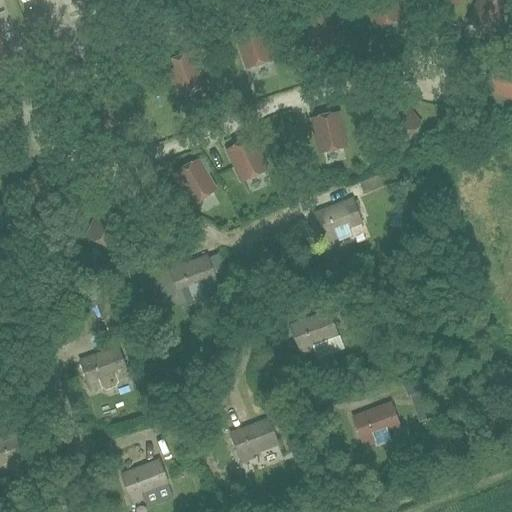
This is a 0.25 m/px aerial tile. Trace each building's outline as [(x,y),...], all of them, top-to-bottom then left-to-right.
[(366,0),(375,27),(401,19),(394,0),(366,0)] [(491,35),(508,4),(499,0),(480,0),(468,23),(491,35)] [(319,53),(343,43),(330,11),(306,21),(319,53)] [(247,68),(272,59),(261,26),(236,34),(247,68)] [(0,66),(9,63),(0,41),(0,66)] [(179,95),(203,85),(191,53),(166,62),(179,95)] [(511,98),(511,70),(495,65),(487,90),(511,98)] [(104,129),(128,118),(113,86),(89,97),(104,129)] [(400,141),(420,125),(398,98),(378,114),(400,141)] [(321,153),(346,146),(338,112),(312,119),(321,153)] [(0,135),(0,167),(10,164),(0,135)] [(242,181),(266,170),(252,138),(228,149),(242,181)] [(277,169),(283,167),(279,158),(273,160),(277,169)] [(192,203),(215,190),(198,160),(175,173),(192,203)] [(49,207),(69,190),(46,163),(26,180),(49,207)] [(511,188),(470,188),(469,227),(511,227),(511,188)] [(325,243),(337,238),(335,233),(361,224),(353,201),(315,215),(325,243)] [(112,247),(126,215),(102,205),(88,237),(112,247)] [(180,300),(191,295),(190,291),(216,281),(207,258),(169,273),(180,300)] [(301,355),(313,350),(311,345),(337,336),(328,313),(291,327),(301,355)] [(360,322),(366,331),(375,325),(370,316),(360,322)] [(116,387),(118,382),(129,378),(118,349),(80,363),(90,390),(101,387),(101,388),(106,391),(116,387)] [(419,422),(431,417),(422,395),(410,399),(419,422)] [(363,447),(375,442),(374,437),(400,428),(391,405),(353,419),(363,447)] [(283,417),(269,422),(273,432),(287,427),(283,417)] [(241,463),(253,458),(251,454),(277,444),(268,421),(231,436),(241,463)] [(0,472),(0,473),(12,468),(10,463),(36,454),(28,431),(0,441),(0,472)] [(298,466),(304,463),(300,450),(293,453),(298,466)] [(132,504),(144,500),(142,495),(168,485),(160,462),(122,477),(132,504)]
